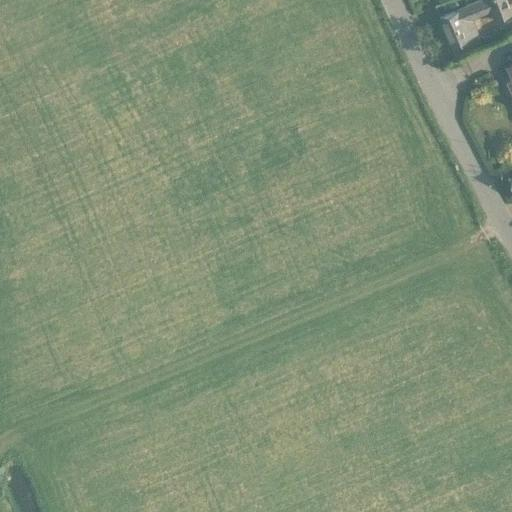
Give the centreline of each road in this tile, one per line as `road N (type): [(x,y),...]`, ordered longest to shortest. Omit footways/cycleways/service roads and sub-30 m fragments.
road 1 (track): [(0,444),(502,232)]
road 2 (unclassified): [(511,251),(394,0)]
